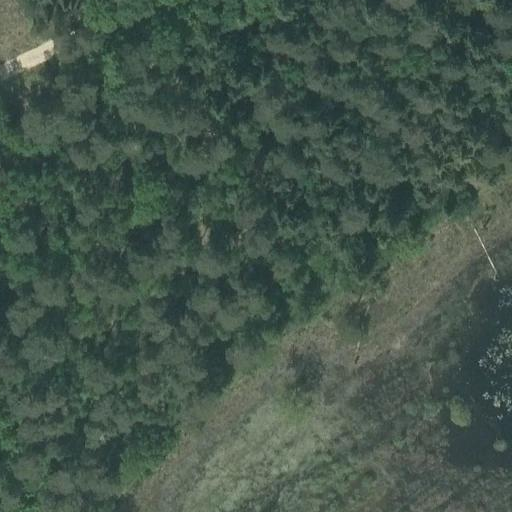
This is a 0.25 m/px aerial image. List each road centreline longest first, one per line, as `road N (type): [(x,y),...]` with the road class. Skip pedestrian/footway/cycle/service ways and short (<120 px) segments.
road 1 (track): [(59,511),(217,317),(511,103)]
road 2 (track): [(130,0),(0,63)]
